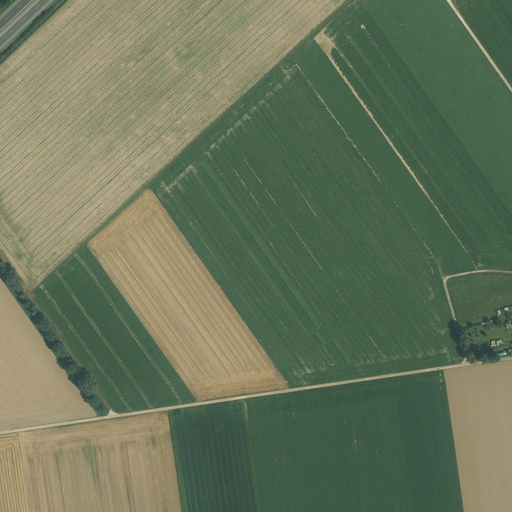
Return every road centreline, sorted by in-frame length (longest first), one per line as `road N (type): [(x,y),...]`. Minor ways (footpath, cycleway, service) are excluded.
road 1 (track): [(511,358),(0,433)]
road 2 (track): [(0,251),(29,292),(357,0)]
road 3 (track): [(292,54),(438,262)]
road 4 (track): [(467,364),(443,279),(511,272)]
road 5 (track): [(114,416),(29,292)]
